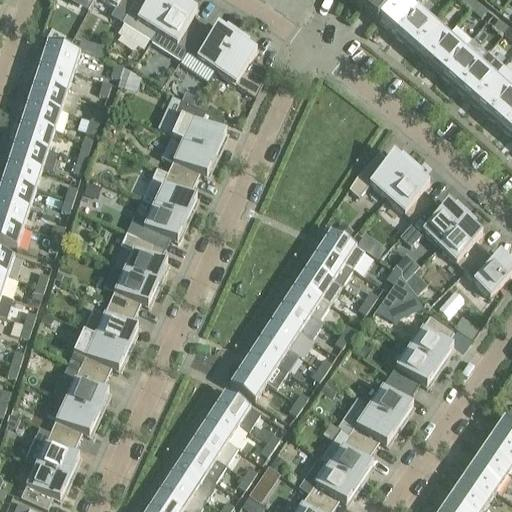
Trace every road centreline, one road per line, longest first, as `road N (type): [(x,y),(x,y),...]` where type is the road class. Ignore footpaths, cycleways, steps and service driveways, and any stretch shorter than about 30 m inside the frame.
road 1 (residential): [(98,511),(308,47)]
road 2 (residential): [(511,222),(397,114),(308,47)]
road 3 (residential): [(387,511),(511,331)]
